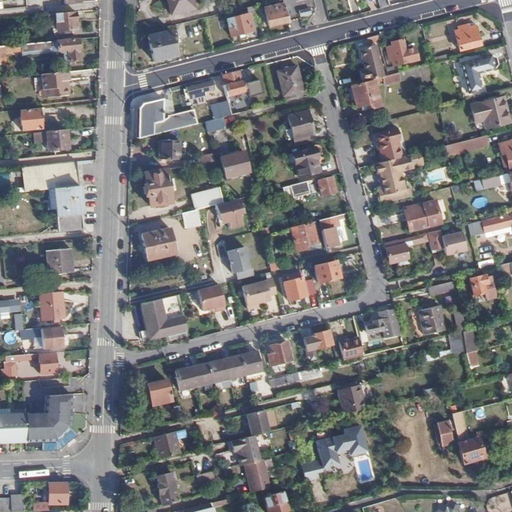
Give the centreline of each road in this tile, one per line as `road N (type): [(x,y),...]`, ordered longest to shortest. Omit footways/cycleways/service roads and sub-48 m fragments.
road 1 (residential): [(315,39),(379,278),(373,299),(104,365)]
road 2 (secondary): [(115,90),(104,365)]
road 3 (residential): [(115,90),(315,39)]
road 4 (residential): [(315,39),(465,0)]
